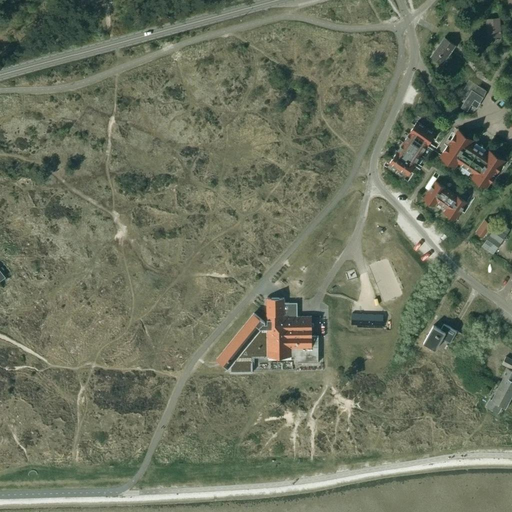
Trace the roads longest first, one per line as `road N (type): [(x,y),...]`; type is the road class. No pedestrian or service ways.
road 1 (residential): [(511,312),(454,268),(371,175),(413,64),(399,0)]
road 2 (tertiary): [(0,75),(279,0)]
